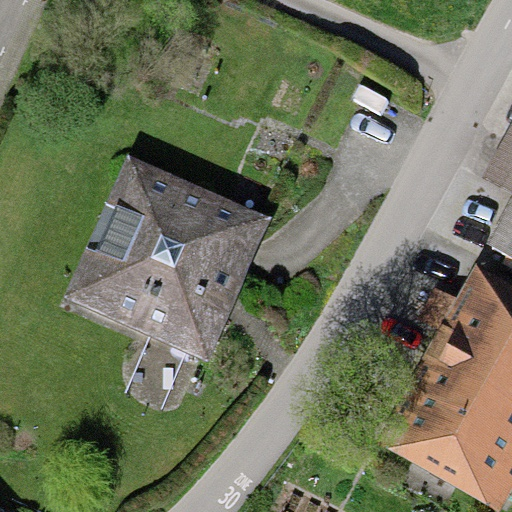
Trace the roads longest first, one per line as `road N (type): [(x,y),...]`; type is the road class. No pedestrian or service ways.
road 1 (unclassified): [(475,85),(336,342),(201,511)]
road 2 (residential): [(475,85),(280,0)]
